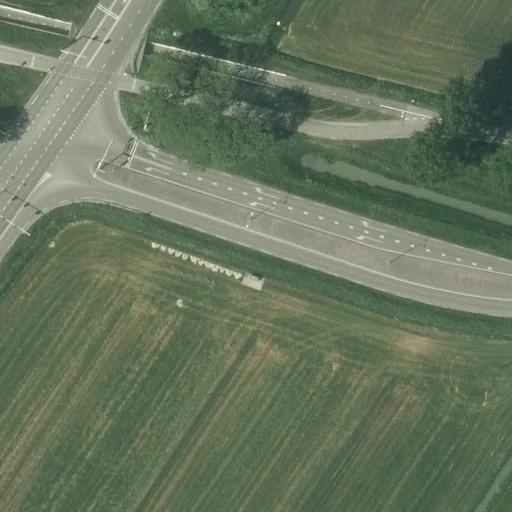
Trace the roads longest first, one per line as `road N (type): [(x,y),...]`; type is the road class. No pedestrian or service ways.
road 1 (tertiary): [(39,169),(386,285),(511,308)]
road 2 (tertiary): [(511,268),(69,127)]
road 3 (unclassified): [(103,78),(303,126),(445,127),(511,137)]
